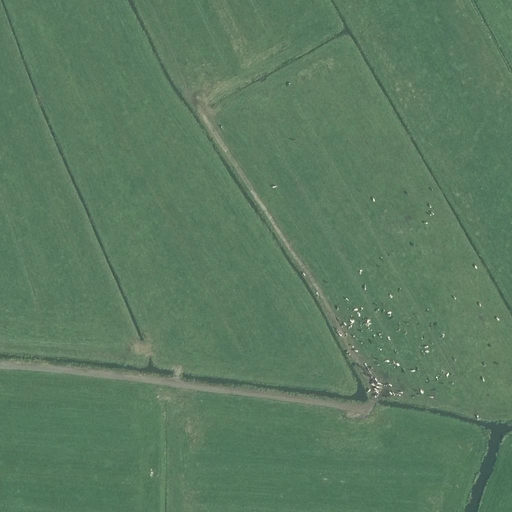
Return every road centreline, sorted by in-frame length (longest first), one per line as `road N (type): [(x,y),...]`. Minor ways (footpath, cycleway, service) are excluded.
road 1 (track): [(140,0),(178,77),(374,380),(367,410)]
road 2 (track): [(367,410),(176,384)]
road 3 (track): [(176,384),(0,366)]
